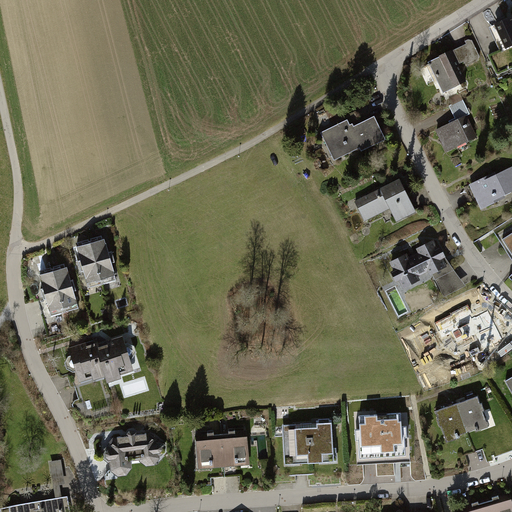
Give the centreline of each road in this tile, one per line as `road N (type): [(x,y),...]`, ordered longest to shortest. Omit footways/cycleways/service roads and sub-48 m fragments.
road 1 (residential): [(11,256),(236,151),(382,65)]
road 2 (residential): [(139,511),(435,486),(511,465)]
road 3 (residential): [(11,256),(21,327),(99,511)]
road 4 (residential): [(382,65),(456,230),(511,302)]
road 5 (residential): [(0,103),(16,184),(11,256)]
road 6 (residential): [(488,0),(382,65)]
